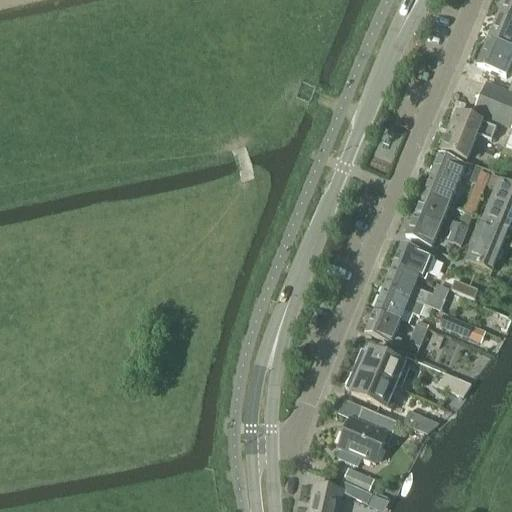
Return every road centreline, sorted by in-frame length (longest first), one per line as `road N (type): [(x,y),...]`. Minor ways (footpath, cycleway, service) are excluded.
road 1 (residential): [(271,455),(309,393),(473,0)]
road 2 (tertiary): [(289,296),(396,33)]
road 3 (tertiary): [(289,296),(254,398),(256,511)]
road 4 (tertiary): [(271,455),(289,296)]
